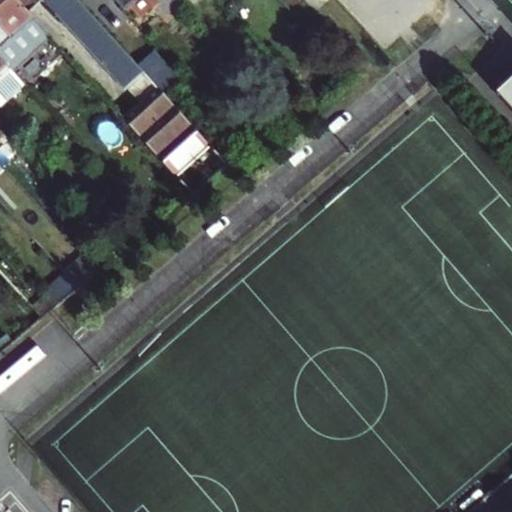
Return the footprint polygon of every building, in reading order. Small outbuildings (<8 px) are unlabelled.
[(0,0),(0,56),(0,57),(15,43),(9,38),(28,21),(30,24),(34,21),(14,0),(0,0)] [(158,88),(135,63),(112,38),(77,0),(14,0),(34,21),(195,198),(231,168),(158,88)] [(117,0),(126,9),(136,0),(117,0)] [(388,47),(430,3),(427,0),(388,0),(365,24),(388,47)] [(26,56),(15,43),(0,57),(11,69),(26,56)] [(147,52),(135,63),(158,88),(170,78),(147,52)] [(0,56),(0,106),(1,108),(28,87),(11,69),(0,57),(0,56)] [(511,104),(511,85),(503,94),(511,104)]
